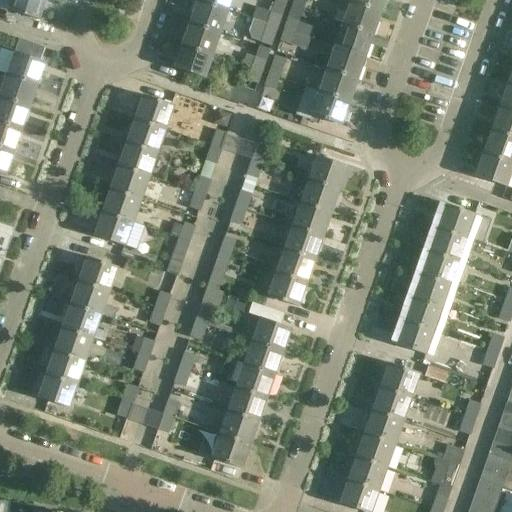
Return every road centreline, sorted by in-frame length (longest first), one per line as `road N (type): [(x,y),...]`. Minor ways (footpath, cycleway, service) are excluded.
road 1 (residential): [(283,511),(396,181)]
road 2 (residential): [(0,340),(95,70)]
road 3 (residential): [(396,181),(437,163),(492,0)]
road 4 (residential): [(422,0),(375,136),(396,181)]
road 5 (residential): [(142,489),(0,440)]
